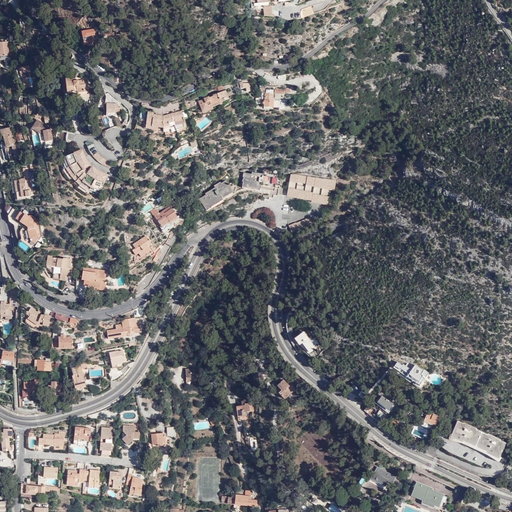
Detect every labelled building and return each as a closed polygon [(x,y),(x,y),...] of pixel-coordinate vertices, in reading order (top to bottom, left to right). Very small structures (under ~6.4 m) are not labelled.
[(306,17),(314,14),(311,6),(302,9),(299,14),(300,18),(306,17)] [(90,40),(99,38),(98,34),(95,35),(94,28),(82,31),(84,44),(90,44),(90,40)] [(0,42),(0,59),(10,59),(7,41),(0,42)] [(56,45),(51,48),(57,62),(62,58),(65,57),(63,54),(60,55),(56,45)] [(44,55),(35,57),(39,70),(48,67),(44,55)] [(21,68),(22,71),(20,71),(21,76),(22,76),(25,84),(24,85),(25,88),(28,88),(30,87),(29,84),(29,83),(30,83),(29,78),(31,78),(27,69),(27,66),(26,67),(26,66),(21,68)] [(73,81),(73,76),(66,77),(67,93),(77,92),(78,95),(89,94),(88,79),(73,81)] [(240,89),(246,88),(249,88),(248,79),(243,79),(244,83),(239,83),(240,89)] [(273,89),(266,90),(266,93),(265,93),(265,100),(264,100),(264,107),(279,108),(279,101),(273,101),(273,89)] [(219,101),(228,98),(225,91),(224,91),(223,91),(219,93),(203,98),(204,99),(198,101),(202,113),(213,109),(212,107),(220,104),(219,101)] [(119,107),(118,103),(107,103),(107,113),(115,112),(115,109),(119,108),(119,107)] [(176,126),(177,129),(187,126),(182,110),(172,113),(176,126)] [(158,126),(165,127),(165,114),(157,114),(155,114),(156,112),(149,111),(147,127),(157,129),(158,126)] [(165,129),(176,126),(172,113),(166,115),(165,114),(165,127),(165,129)] [(37,119),(33,126),(43,133),(44,136),(46,146),(54,144),(51,130),(49,130),(48,126),(37,119)] [(44,136),(43,133),(33,126),(32,128),(44,136)] [(15,145),(16,145),(11,128),(0,130),(2,137),(4,136),(7,147),(13,146),(15,146),(15,145)] [(19,144),(16,145),(15,145),(15,146),(13,146),(16,157),(24,156),(23,147),(20,148),(19,144)] [(64,158),(68,168),(74,176),(81,184),(90,190),(100,194),(101,191),(108,175),(99,171),(93,167),(89,172),(87,170),(85,168),(90,164),(86,157),(82,149),(64,158)] [(103,157),(98,151),(93,156),(97,161),(103,165),(109,168),(112,162),(107,160),(103,157)] [(64,158),(62,159),(66,168),(63,170),(70,180),(72,178),(79,186),(78,188),(87,194),(88,192),(99,196),(100,194),(90,190),(81,184),(74,176),(68,168),(64,158)] [(20,182),(17,183),(18,192),(19,192),(20,199),(27,198),(27,196),(34,194),(30,167),(25,168),(26,177),(19,178),(20,182)] [(0,171),(2,179),(9,178),(7,169),(0,171)] [(246,188),(246,186),(260,189),(261,184),(275,187),(275,184),(280,185),(281,179),(276,178),(277,174),(270,173),(271,170),(263,169),(262,173),(252,172),(251,174),(243,172),(243,177),(244,177),(242,181),(243,182),(242,187),(246,188)] [(295,195),(299,174),(292,173),(290,174),(287,196),(291,196),(291,194),(295,195)] [(303,198),(307,175),(299,174),(295,195),(299,195),(299,198),(303,198)] [(312,197),(315,176),(307,175),(303,198),(307,199),(308,197),(312,197)] [(320,200),(323,177),(315,176),(312,197),(311,200),(311,201),(315,202),(316,199),(320,200)] [(328,204),(330,189),(334,189),(336,179),(323,177),(320,200),(324,201),(324,203),(328,204)] [(206,196),(197,201),(200,205),(202,203),(207,211),(223,201),(222,199),(233,192),(226,181),(222,183),(221,182),(214,186),(215,188),(205,193),(206,196)] [(274,192),(266,190),(264,199),(269,200),(269,198),(273,198),(273,195),(277,196),(277,194),(282,195),(283,187),(279,187),(279,189),(275,188),(274,192)] [(177,217),(169,206),(159,213),(155,208),(150,211),(163,230),(171,224),(170,222),(177,217)] [(21,211),(17,217),(21,220),(20,221),(28,227),(31,239),(37,243),(41,235),(39,221),(40,218),(33,213),(31,215),(27,212),(25,214),(21,211)] [(300,230),(314,223),(311,217),(297,223),(297,222),(289,225),(292,232),(299,229),(300,230)] [(151,243),(146,235),(132,244),(135,248),(132,250),(135,255),(138,253),(140,256),(151,249),(148,245),(151,243)] [(177,237),(174,235),(171,238),(169,237),(165,243),(171,247),(177,237)] [(25,252),(28,247),(21,242),(17,246),(25,252)] [(140,256),(138,253),(135,255),(134,256),(134,258),(134,259),(135,259),(136,261),(137,261),(138,261),(139,261),(143,259),(153,252),(151,249),(140,256)] [(63,258),(63,259),(52,258),(51,266),(61,268),(60,280),(66,280),(67,274),(70,274),(71,266),(70,266),(71,259),(63,258)] [(91,272),(91,268),(83,267),(82,272),(86,273),(85,283),(92,284),(92,286),(94,286),(99,287),(100,282),(104,283),(104,282),(106,271),(97,270),(97,273),(91,272)] [(82,272),(81,279),(84,279),(83,285),(92,286),(92,284),(85,283),(86,273),(82,272)] [(104,283),(100,282),(99,287),(94,286),(93,289),(105,290),(106,282),(104,282),(104,283)] [(11,307),(17,307),(18,296),(17,296),(11,296),(10,296),(10,302),(10,304),(10,306),(6,306),(6,304),(6,302),(1,302),(1,303),(0,302),(0,311),(1,312),(1,316),(6,316),(6,314),(11,315),(11,307)] [(38,324),(42,325),(42,324),(48,325),(50,314),(44,313),(44,314),(41,314),(39,313),(37,311),(31,306),(28,309),(28,311),(31,312),(29,315),(26,313),(25,320),(34,328),(36,326),(38,324)] [(135,318),(122,320),(123,325),(116,326),(116,330),(108,331),(109,339),(125,336),(125,335),(127,334),(127,335),(129,338),(133,337),(134,334),(134,333),(141,332),(139,324),(136,325),(135,318)] [(303,333),(295,339),(299,345),(303,342),(310,352),(315,348),(314,346),(317,343),(314,339),(313,340),(310,336),(307,338),(303,333)] [(60,337),(51,337),(51,347),(72,347),(72,337),(64,337),(64,335),(60,335),(60,337)] [(116,364),(117,366),(122,366),(121,361),(125,360),(123,350),(117,351),(117,350),(109,352),(111,365),(116,364)] [(14,353),(3,351),(2,359),(13,361),(14,353)] [(64,361),(58,355),(57,357),(56,366),(65,364),(64,361)] [(27,359),(18,359),(18,362),(35,363),(35,366),(38,366),(38,370),(50,370),(51,362),(43,362),(43,359),(27,359)] [(420,386),(429,373),(424,370),(424,371),(415,365),(412,370),(404,364),(403,365),(398,362),(394,367),(420,386)] [(86,386),(82,369),(81,366),(80,366),(76,367),(71,368),(73,375),(71,376),(75,389),(86,386)] [(197,370),(185,370),(185,383),(197,383),(197,370)] [(284,399),(291,392),(292,393),(296,390),(291,384),(289,386),(284,380),(277,386),(279,388),(277,389),(280,392),(279,393),(284,399)] [(61,382),(52,381),(52,385),(48,385),(48,395),(60,395),(61,382)] [(38,382),(24,383),(24,388),(22,388),(23,396),(37,396),(38,382)] [(354,384),(350,390),(355,394),(360,388),(354,384)] [(362,391),(358,395),(365,399),(368,395),(362,391)] [(382,396),(377,402),(381,405),(380,407),(384,411),(386,409),(388,411),(394,404),(389,400),(388,401),(382,396)] [(244,400),(240,400),(241,406),(238,406),(236,406),(237,417),(242,416),(246,418),(247,415),(247,412),(250,412),(249,403),(244,404),(244,400)] [(410,419),(399,411),(391,422),(398,427),(397,428),(401,431),(410,419)] [(419,426),(422,427),(423,426),(427,429),(427,430),(430,432),(433,427),(434,428),(438,420),(428,414),(423,422),(422,421),(419,426)] [(463,425),(457,422),(449,438),(462,443),(463,442),(487,452),(486,454),(498,460),(506,444),(500,442),(501,440),(487,434),(486,435),(475,430),(476,429),(464,423),(463,425)] [(131,432),(131,427),(123,426),(122,432),(123,433),(122,434),(122,438),(122,439),(127,445),(132,441),(130,440),(132,438),(139,438),(139,432),(134,432),(131,432)] [(166,427),(166,438),(175,438),(175,427),(166,427)] [(12,429),(4,428),(4,433),(1,433),(1,447),(8,447),(8,439),(8,437),(12,438),(12,429)] [(89,435),(90,435),(90,429),(75,428),(74,441),(78,441),(78,445),(78,446),(86,447),(87,442),(88,442),(89,437),(89,435)] [(102,451),(101,457),(110,458),(113,429),(101,428),(100,439),(105,440),(105,443),(102,443),(102,451)] [(157,433),(155,433),(155,435),(151,435),(153,445),(154,444),(154,447),(166,446),(164,433),(158,434),(157,433)] [(39,438),(39,445),(43,445),(43,444),(52,445),(53,443),(54,444),(64,445),(65,435),(58,434),(55,434),(54,435),(43,434),(43,438),(39,438)] [(414,440),(410,438),(407,443),(415,447),(418,440),(415,438),(414,440)] [(57,478),(58,468),(44,467),(43,477),(57,478)] [(370,479),(385,487),(388,482),(392,484),(395,477),(376,467),(370,479)] [(68,470),(67,482),(75,482),(75,485),(79,485),(79,482),(84,482),(84,480),(85,472),(85,471),(85,470),(80,469),(80,474),(77,474),(77,471),(68,470)] [(90,471),(85,471),(85,472),(84,480),(89,480),(88,487),(94,488),(94,487),(98,487),(100,471),(95,470),(95,471),(90,471)] [(123,473),(110,472),(108,488),(120,489),(121,479),(122,479),(123,473)] [(133,476),(128,475),(126,485),(131,486),(130,491),(134,491),(134,493),(141,494),(142,490),(141,490),(142,485),(141,484),(142,480),(133,478),(133,476)] [(26,494),(39,495),(39,493),(45,494),(46,489),(57,490),(57,487),(44,485),(21,483),(21,493),(26,494)] [(428,487),(417,483),(412,495),(423,499),(422,501),(430,504),(433,505),(434,503),(442,506),(446,496),(427,488),(428,487)] [(222,496),(222,500),(227,501),(227,504),(257,507),(258,501),(250,500),(252,491),(245,491),(245,496),(236,495),(236,497),(222,496)]
